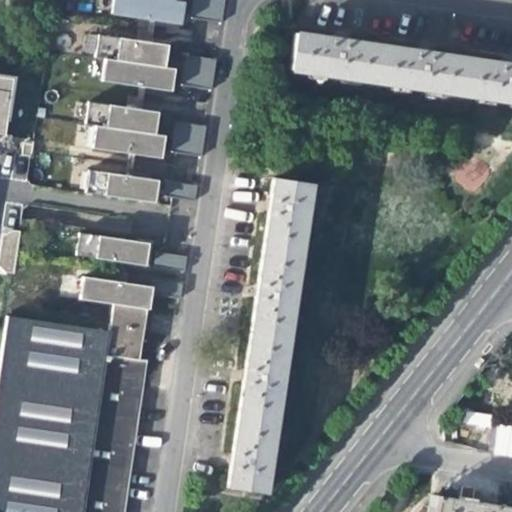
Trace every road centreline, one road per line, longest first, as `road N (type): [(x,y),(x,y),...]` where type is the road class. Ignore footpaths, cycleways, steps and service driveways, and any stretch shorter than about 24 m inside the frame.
road 1 (residential): [(234,0),(158,511)]
road 2 (residential): [(367,451),(497,287)]
road 3 (residential): [(367,451),(511,469)]
